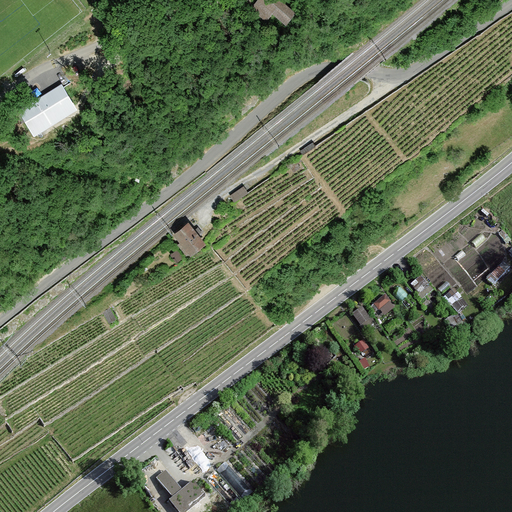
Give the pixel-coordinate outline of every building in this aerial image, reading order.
[(293,24),(300,13),(280,0),(278,0),(277,3),(274,1),(271,0),(260,0),(254,9),(270,21),(276,13),(293,24)] [(25,113),(39,135),(77,111),(63,88),(25,113)] [(191,225),(178,236),(194,257),(208,246),(195,230),(191,225)] [(511,271),(511,269),(505,263),(488,280),(496,288),(511,271)] [(422,277),(411,286),(420,298),(431,290),(422,277)] [(469,302),(459,288),(449,294),(459,309),(469,302)] [(375,301),(386,314),(398,304),(387,291),(375,301)] [(373,321),(363,309),(353,316),(363,329),(373,321)] [(169,472),(156,483),(166,494),(179,483),(169,472)] [(192,511),(212,495),(198,480),(166,507),(170,511),(192,511)]
